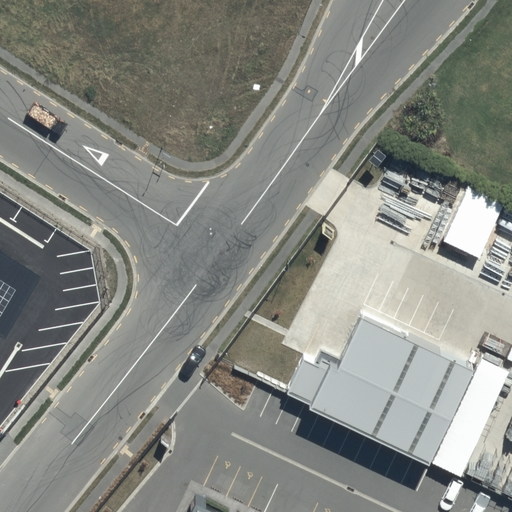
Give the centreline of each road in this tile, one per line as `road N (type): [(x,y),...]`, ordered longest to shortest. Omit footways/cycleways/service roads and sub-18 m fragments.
road 1 (unclassified): [(14,511),(219,252)]
road 2 (unclassified): [(219,252),(392,0)]
road 3 (unclassified): [(0,110),(219,252)]
